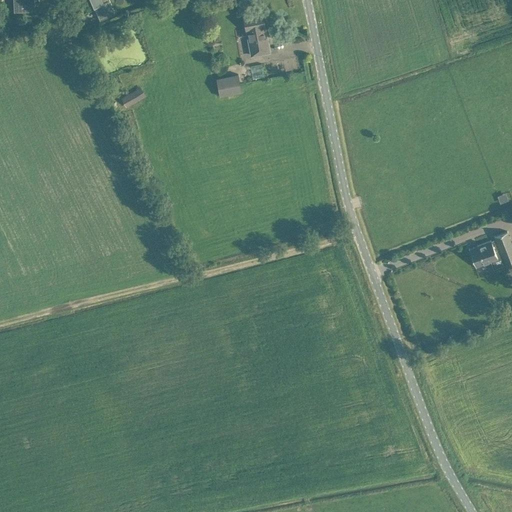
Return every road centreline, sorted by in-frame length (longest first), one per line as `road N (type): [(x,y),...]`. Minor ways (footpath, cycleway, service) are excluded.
road 1 (unclassified): [(469,511),(440,462),(356,238),(306,0)]
road 2 (track): [(0,323),(356,238)]
